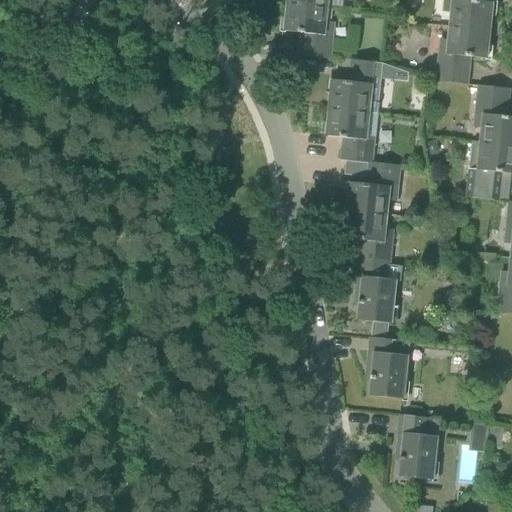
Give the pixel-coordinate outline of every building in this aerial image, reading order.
[(286,0),(287,4),(327,8),(342,10),(343,0),(286,0)] [(451,13),(449,27),(490,32),(493,4),(474,2),(474,0),(443,0),(443,12),(451,13)] [(327,8),(287,4),(284,31),(302,33),(300,55),(330,58),(334,23),(326,22),(327,8)] [(490,32),(449,27),(448,42),(440,41),(436,83),(466,86),(468,58),(487,60),(490,32)] [(332,81),(329,109),(369,113),(369,116),(377,117),(379,100),(379,92),(382,65),(372,64),(352,61),(350,83),(332,81)] [(481,129),(480,143),(511,146),(511,118),(505,117),(508,90),(478,87),(473,128),(481,129)] [(342,161),(370,164),(372,164),(377,117),(369,116),(369,113),(329,109),(326,137),(344,139),(342,161)] [(435,141),(424,144),(428,157),(435,155),(437,149),(435,141)] [(511,146),(480,143),(478,158),(470,157),(466,198),(496,201),(499,174),(511,174),(511,146)] [(349,184),(346,211),(387,215),(388,201),(396,202),(400,167),(372,164),(370,164),(367,186),(349,184)] [(343,239),(361,241),(359,263),(389,266),(393,231),(385,230),(387,215),(346,211),(343,239)] [(511,258),(510,259),(509,274),(501,273),(496,314),(511,315),(511,258)] [(357,263),(354,291),(360,291),(356,321),(372,323),(376,323),(388,324),(391,325),(395,283),(400,283),(402,268),(389,266),(359,263),(357,263)] [(192,267),(195,283),(212,280),(210,265),(192,267)] [(372,323),(370,338),(386,340),(388,324),(376,323),(372,323)] [(369,397),(403,400),(409,342),(386,340),(370,338),(369,338),(366,366),(372,367),(369,397)] [(431,419),(419,418),(399,416),(396,448),(401,448),(398,478),(432,481),(437,437),(429,437),(431,419)] [(489,433),(490,425),(474,424),(473,431),(489,433)]
